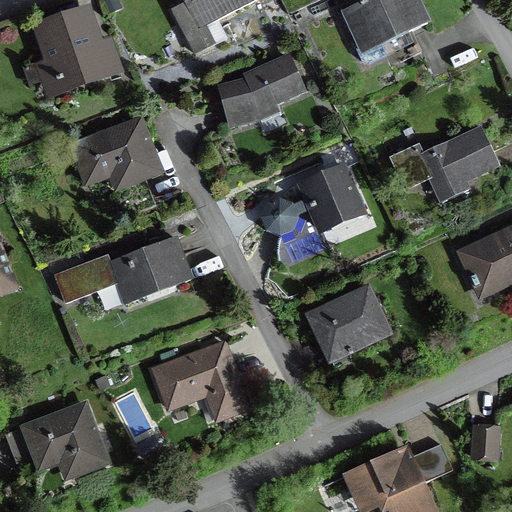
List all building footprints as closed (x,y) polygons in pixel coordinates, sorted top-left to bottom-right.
[(179,0),(183,6),(175,10),(175,20),(193,56),(211,47),(202,30),(256,2),(255,0),(179,0)] [(406,35),(409,34),(425,27),(412,0),(370,0),(343,13),(360,50),(354,52),(359,63),(367,66),(384,58),(377,42),(403,30),(406,35)] [(91,53),(79,17),(37,32),(56,86),(91,74),(94,82),(118,74),(109,47),(91,53)] [(248,83),(219,90),(229,129),(259,121),(257,113),(301,93),(286,60),(256,73),(258,78),(248,83)] [(124,220),(154,208),(144,180),(157,175),(138,126),(72,150),(85,185),(118,173),(124,188),(113,191),(124,220)] [(462,184),(497,167),(480,131),(452,145),(453,148),(447,151),(444,146),(418,158),(415,151),(390,163),(404,191),(427,179),(440,205),(466,193),(462,184)] [(265,207),(260,220),(264,234),(278,238),(291,232),(296,219),(295,217),(309,212),(318,232),(361,214),(343,170),(299,189),(301,193),(294,196),(298,205),(292,208),(291,207),(278,201),(265,207)] [(479,297),(511,282),(511,232),(485,245),(484,242),(459,253),(471,280),(469,280),(473,289),(475,288),(479,297)] [(189,282),(180,258),(173,240),(131,256),(128,249),(106,257),(107,260),(55,280),(65,306),(117,286),(122,301),(168,284),(170,289),(167,290),(167,291),(189,282)] [(0,290),(10,286),(0,259),(0,290)] [(366,292),(309,319),(331,366),(388,339),(366,292)] [(223,420),(247,411),(222,346),(153,373),(167,411),(213,394),(223,420)] [(83,407),(22,431),(38,471),(73,457),(80,474),(105,465),(83,407)] [(494,462),(496,432),(473,430),(472,460),(494,462)] [(451,473),(440,447),(409,460),(408,459),(398,454),(353,474),(370,511),(377,508),(379,511),(380,511),(430,511),(432,511),(421,486),(451,473)]
